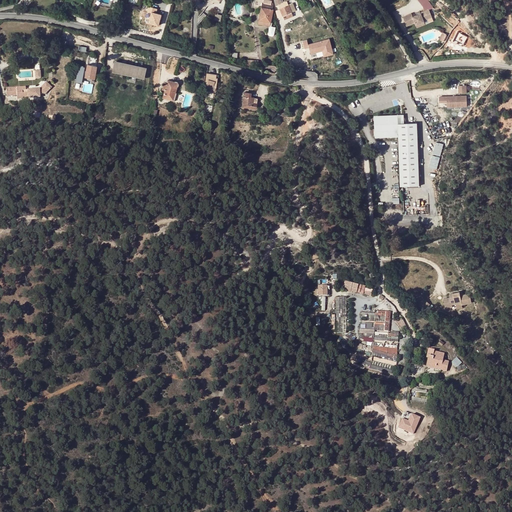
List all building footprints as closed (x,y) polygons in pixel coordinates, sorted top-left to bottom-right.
[(292,12),(289,5),(288,5),(287,4),(285,5),(285,4),(282,4),(281,0),(273,0),(275,6),(278,5),(284,20),(293,16),(292,12)] [(269,26),(270,26),(271,22),(273,10),(272,10),(273,5),(271,5),(263,3),(262,3),(259,21),(265,22),(264,25),(269,26)] [(163,14),(156,12),(158,8),(149,5),(148,10),(152,11),(148,23),(159,26),(163,14)] [(412,17),(411,13),(403,16),(407,26),(415,23),(416,26),(424,23),(424,20),(432,17),(429,9),(421,12),(421,14),(415,16),(412,17)] [(323,17),(322,18),(331,33),(332,32),(323,17)] [(331,38),(309,42),(308,39),(303,40),(304,48),(310,47),(311,53),(318,52),(318,56),(334,54),(331,38)] [(259,60),(247,59),(246,66),(253,68),(253,64),(258,65),(259,60)] [(147,68),(114,61),(114,63),(113,70),(117,71),(141,76),(145,77),(147,68)] [(94,79),(95,79),(97,67),(87,65),(86,75),(85,78),(94,79)] [(113,70),(112,72),(140,77),(144,78),(145,77),(141,76),(117,71),(113,70)] [(94,83),(94,79),(85,78),(86,75),(82,74),(81,81),(94,83)] [(168,80),(167,83),(167,85),(164,84),(163,90),(165,90),(163,98),(174,101),(176,93),(177,87),(178,87),(179,86),(179,85),(179,84),(179,83),(178,82),(177,82),(176,81),(175,82),(174,82),(168,80)] [(214,87),(214,86),(215,81),(208,80),(208,82),(207,82),(205,89),(215,91),(216,88),(214,87)] [(16,91),(16,87),(6,88),(7,96),(17,95),(17,99),(26,98),(40,98),(40,94),(45,94),(51,87),(46,82),(39,89),(26,90),(16,91)] [(245,92),(244,96),(243,107),(256,109),(257,103),(253,102),(254,98),(251,97),(251,93),(245,92)] [(457,96),(439,97),(440,103),(448,103),(448,107),(457,107),(457,96)] [(467,96),(457,96),(457,107),(462,107),(462,105),(467,104),(467,96)] [(205,104),(205,112),(213,113),(214,105),(205,104)] [(399,131),(418,130),(418,123),(404,123),(399,124),(398,116),(375,117),(375,138),(399,137),(399,131)] [(399,137),(400,175),(419,174),(418,130),(399,131),(399,137)] [(435,141),(430,167),(438,169),(443,143),(435,141)] [(419,174),(400,175),(401,188),(420,187),(419,174)] [(345,280),(344,285),(357,289),(359,283),(345,280)] [(318,286),(318,290),(318,296),(327,296),(326,286),(318,286)] [(452,307),(451,305),(461,302),(462,305),(471,303),(469,294),(460,296),(459,292),(449,294),(450,298),(444,299),(445,308),(452,307)] [(373,347),(372,350),(375,351),(379,352),(382,353),(387,354),(397,356),(397,349),(373,347)] [(435,351),(429,349),(427,356),(429,357),(428,359),(427,367),(447,372),(449,362),(443,361),(445,354),(434,352),(435,351)] [(364,364),(365,362),(366,360),(356,356),(354,362),(364,365),(364,364)] [(452,363),(457,367),(461,362),(457,359),(452,363)] [(411,413),(409,419),(402,417),(398,427),(415,433),(421,416),(411,413)]
